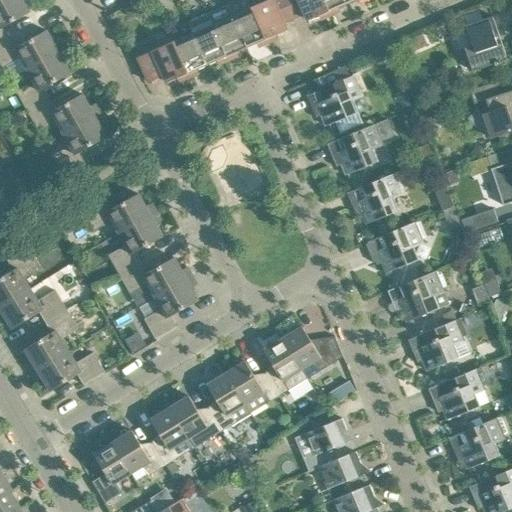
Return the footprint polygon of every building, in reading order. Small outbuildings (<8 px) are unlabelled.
[(0,0),(0,42),(8,38),(3,27),(30,12),(23,0),(0,0)] [(267,39),(251,3),(249,0),(238,0),(228,5),(247,48),(267,39)] [(295,18),(286,0),(256,0),(251,3),(267,39),(287,30),(284,23),(295,18)] [(329,12),(323,0),(286,0),(295,18),(305,13),(309,21),(329,12)] [(323,0),(329,12),(349,3),(347,0),(323,0)] [(134,3),(124,9),(129,17),(139,11),(134,3)] [(247,48),(228,5),(208,13),(227,56),(247,48)] [(227,56),(208,13),(188,22),(193,33),(207,65),(227,56)] [(473,71),(495,64),(508,59),(493,16),(466,25),(468,30),(453,35),(459,51),(466,49),(473,71)] [(14,35),(8,38),(0,42),(0,61),(3,67),(21,57),(28,69),(64,49),(59,40),(54,43),(47,30),(20,46),(14,35)] [(207,65),(193,33),(174,41),(174,42),(188,74),(207,65)] [(174,42),(174,41),(172,37),(151,46),(153,51),(142,55),(153,80),(164,75),(167,83),(188,74),(174,42)] [(69,58),(64,49),(28,69),(34,82),(17,92),(28,111),(50,99),(44,88),(71,73),(64,61),(69,58)] [(320,89),(307,95),(317,118),(322,116),(326,126),(354,114),(347,97),(365,90),(359,73),(347,78),(343,67),(315,79),(320,89)] [(499,81),(470,90),(475,104),(486,100),(490,111),(483,114),(492,138),(511,131),(511,90),(503,93),(499,81)] [(64,133),(100,113),(95,104),(90,107),(83,94),(56,109),(50,99),(28,111),(39,131),(57,121),(64,133)] [(105,122),(100,113),(64,133),(70,145),(53,155),(64,175),(85,163),(80,152),(107,137),(100,124),(105,122)] [(379,122),(327,144),(337,167),(342,165),(346,175),(374,163),(367,146),(386,139),(379,122)] [(434,154),(429,143),(418,148),(422,159),(434,154)] [(511,148),(487,156),(491,169),(503,205),(511,202),(511,148)] [(357,174),(361,186),(373,181),(368,170),(357,174)] [(399,171),(348,193),(357,216),(362,214),(366,224),(395,212),(388,195),(406,188),(399,171)] [(434,192),(441,211),(453,206),(446,187),(434,192)] [(0,189),(0,215),(12,208),(1,189),(0,189)] [(119,233),(156,212),(151,204),(146,206),(139,194),(112,209),(106,199),(84,211),(95,230),(113,220),(119,233)] [(461,229),(453,206),(441,211),(445,223),(461,229)] [(161,221),(156,212),(119,233),(126,245),(108,255),(120,275),(141,262),(136,252),(163,237),(156,224),(161,221)] [(419,220),(368,242),(377,265),(383,263),(387,273),(415,261),(408,244),(426,236),(419,220)] [(41,266),(29,247),(7,260),(14,270),(0,278),(0,307),(31,288),(23,277),(41,266)] [(155,296),(192,276),(187,267),(182,270),(175,258),(146,273),(141,262),(120,275),(131,294),(148,284),(155,296)] [(440,269),(388,290),(398,314),(403,311),(407,322),(435,310),(428,293),(447,285),(440,269)] [(197,285),(192,276),(155,296),(162,309),(144,319),(155,338),(177,326),(171,316),(199,300),(192,288),(197,285)] [(473,289),(479,305),(490,301),(484,285),(473,289)] [(38,300),(31,288),(0,307),(0,318),(0,319),(5,316),(13,329),(40,312),(46,322),(67,309),(55,290),(38,300)] [(496,300),(494,306),(498,319),(508,296),(496,300)] [(79,328),(67,309),(46,322),(52,333),(25,349),(33,361),(28,364),(33,373),(69,351),(62,339),(79,328)] [(464,317),(467,324),(479,320),(475,312),(464,317)] [(460,318),(408,339),(418,363),(423,360),(427,371),(455,359),(448,342),(467,334),(460,318)] [(343,357),(335,336),(325,342),(323,338),(313,344),(302,326),(300,328),(293,326),(291,333),(283,338),(302,369),(312,363),(320,371),(343,357)] [(308,378),(302,369),(283,338),(276,343),(268,341),(266,348),(264,350),(275,368),(266,373),(280,396),(308,378)] [(76,363),(69,351),(33,373),(39,381),(43,378),(51,391),(78,374),(84,385),(105,371),(94,352),(76,363)] [(280,396),(266,373),(256,379),(246,361),(243,362),(236,361),(234,368),(227,373),(251,413),(280,396)] [(443,371),(447,380),(460,374),(456,365),(443,371)] [(481,367),(429,388),(438,411),(443,409),(448,419),(476,408),(469,391),(487,383),(481,367)] [(251,413),(227,373),(219,377),(211,376),(210,383),(208,384),(218,402),(209,408),(223,430),(239,421),(251,413)] [(349,381),(342,385),(349,397),(356,392),(349,381)] [(223,430),(209,408),(200,414),(189,396),(187,397),(179,395),(178,403),(170,407),(195,448),(223,430)] [(153,418),(151,419),(162,437),(152,442),(166,465),(195,448),(170,407),(162,412),(155,410),(153,418)] [(501,416),(449,437),(459,460),(464,458),(468,468),(496,457),(489,440),(508,432),(501,416)] [(315,454),(305,459),(310,471),(320,467),(355,452),(354,452),(347,433),(347,429),(343,418),(306,433),(315,454)] [(166,465),(152,442),(143,448),(132,430),(130,432),(123,430),(121,437),(113,442),(132,473),(142,466),(150,475),(166,465)] [(122,493),(116,483),(132,473),(113,442),(106,447),(98,445),(96,452),(94,454),(96,456),(94,463),(101,465),(106,473),(93,481),(106,503),(122,493)] [(368,486),(368,485),(360,467),(361,463),(356,451),(354,452),(355,452),(320,467),(333,500),(368,486)] [(219,463),(208,470),(213,479),(225,472),(219,463)] [(238,464),(227,472),(230,478),(236,480),(243,475),(238,464)] [(511,511),(511,468),(469,486),(479,509),(484,507),(485,511),(511,511)] [(0,497),(11,491),(13,490),(2,472),(0,473),(0,497)] [(379,511),(374,500),(375,496),(370,484),(368,485),(368,486),(333,500),(338,511),(379,511)] [(0,511),(14,511),(22,508),(11,491),(0,497),(0,511)] [(191,511),(183,498),(162,511),(191,511)] [(152,500),(131,511),(155,511),(159,510),(152,500)] [(255,500),(244,508),(246,511),(257,511),(261,510),(255,500)]
